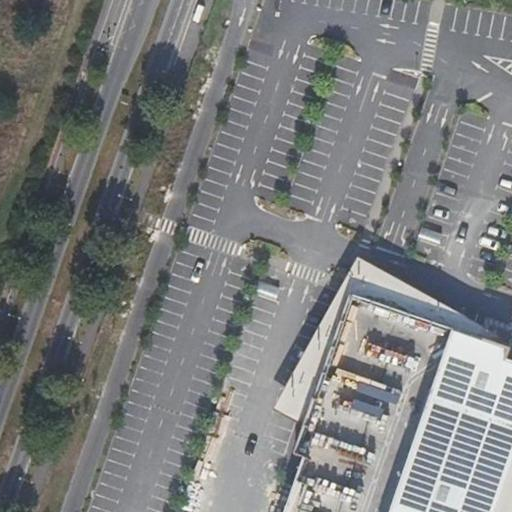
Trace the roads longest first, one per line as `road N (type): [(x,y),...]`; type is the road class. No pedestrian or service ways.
road 1 (tertiary): [(5,511),(181,0)]
road 2 (tertiary): [(147,0),(0,416)]
